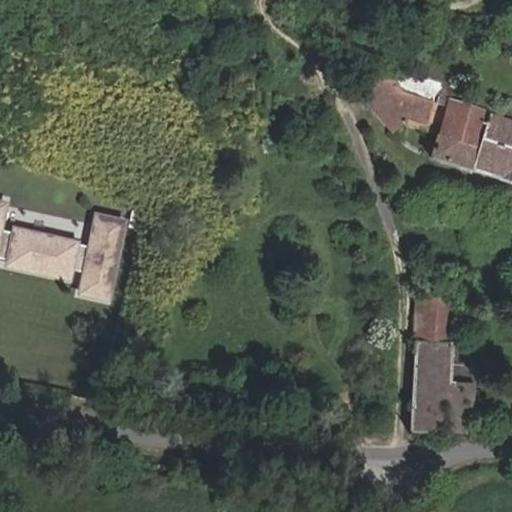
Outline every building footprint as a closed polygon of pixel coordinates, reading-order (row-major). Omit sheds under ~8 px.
[(400,93),(379,69),(352,90),(391,137),(406,127),(431,134),(440,106),(400,93)] [(453,102),(443,130),(451,132),(460,104),(453,102)] [(434,157),(473,169),(491,115),(460,104),(451,132),(443,130),(434,157)] [(511,121),(491,115),(473,169),(511,182),(511,121)] [(0,197),(0,265),(77,281),(75,294),(112,301),(129,217),(93,210),(87,241),(4,224),(9,199),(0,197)] [(415,344),(457,346),(459,299),(417,297),(415,344)] [(457,346),(415,344),(412,434),(478,436),(479,386),(456,386),(457,346)]
